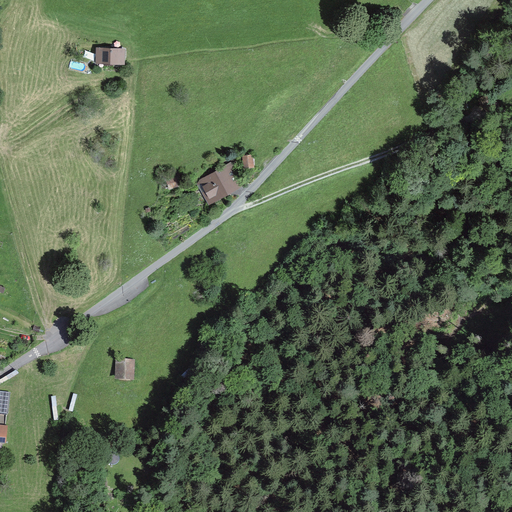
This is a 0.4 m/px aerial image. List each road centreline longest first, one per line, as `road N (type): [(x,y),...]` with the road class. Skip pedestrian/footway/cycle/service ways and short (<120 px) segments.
road 1 (track): [(144,273),(223,216),(428,0)]
road 2 (track): [(234,205),(456,121),(511,110)]
road 3 (track): [(67,511),(62,334)]
road 4 (residential): [(0,374),(144,273)]
